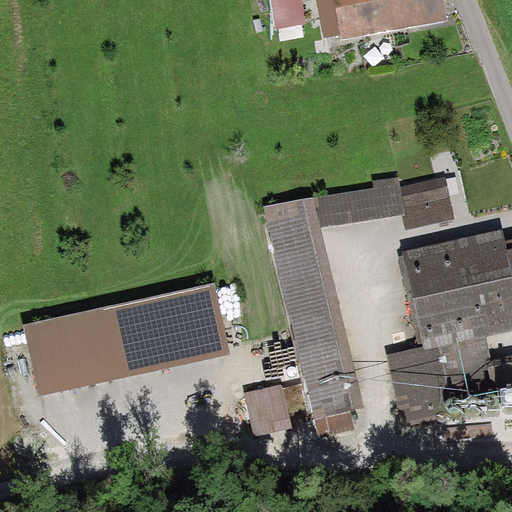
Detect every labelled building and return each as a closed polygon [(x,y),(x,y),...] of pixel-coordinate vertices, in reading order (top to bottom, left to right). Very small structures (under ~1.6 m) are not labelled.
[(274,0),(278,46),(308,43),(304,0),(274,0)] [(448,22),(443,0),(349,0),(357,38),(448,22)] [(401,189),(400,179),(374,182),(374,189),(313,198),(266,208),(319,440),(355,432),(350,410),(363,407),(321,229),(402,215),(405,214),(401,189)] [(446,179),(401,189),(405,214),(402,215),(406,231),(454,220),(446,179)] [(424,347),(425,351),(485,337),(511,330),(511,240),(505,242),(503,232),(403,255),(424,347)] [(214,285),(21,329),(37,401),(230,357),(214,285)] [(262,364),(297,354),(291,334),(256,344),(262,364)] [(485,337),(425,351),(424,347),(385,356),(403,428),(448,418),(446,404),(511,396),(511,357),(491,362),(485,337)] [(283,389),(245,396),(252,438),(290,431),(283,389)]
